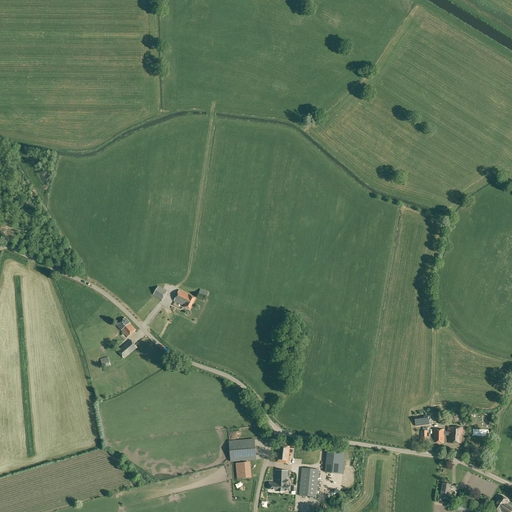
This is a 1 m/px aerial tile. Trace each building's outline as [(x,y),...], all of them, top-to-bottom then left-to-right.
[(162,300),(167,292),(158,287),(153,295),(162,300)] [(206,298),(208,292),(200,289),(198,295),(206,298)] [(190,295),(179,290),(174,301),(184,306),(190,309),(195,298),(190,295)] [(127,337),(135,330),(125,318),(117,325),(127,337)] [(111,346),(116,346),(116,349),(120,349),(119,344),(121,344),(121,340),(117,340),(117,338),(111,339),(111,346)] [(125,358),(137,348),(130,340),(118,350),(125,358)] [(418,420),(415,421),(416,423),(416,426),(427,425),(426,418),(423,418),(423,420),(419,421),(418,420)] [(462,434),(462,428),(448,427),(448,433),(449,433),(449,443),(461,443),(461,434),(462,434)] [(444,443),(444,430),(433,430),(433,443),(444,443)] [(256,460),(254,439),(228,442),(230,462),(256,460)] [(283,464),(288,464),(290,447),(278,445),(276,462),(283,464)] [(327,450),(325,470),(343,472),(345,451),(327,450)] [(250,463),(236,464),(237,479),(252,478),(250,463)] [(316,497),(318,470),(302,468),(299,496),(316,497)] [(269,484),(269,490),(277,490),(277,492),(284,492),(284,491),(290,491),(291,486),(289,485),(289,480),(288,480),(288,479),(288,478),(288,471),(275,471),(275,482),(274,482),(274,481),(270,480),(269,484)] [(456,498),(456,493),(449,492),(450,485),(442,483),(441,495),(448,496),(448,498),(452,499),(452,497),(456,498)] [(473,503),(475,497),(459,494),(458,499),(473,503)] [(511,511),(511,505),(508,503),(509,502),(508,501),(509,501),(501,496),(492,510),(495,511),(511,511)]
